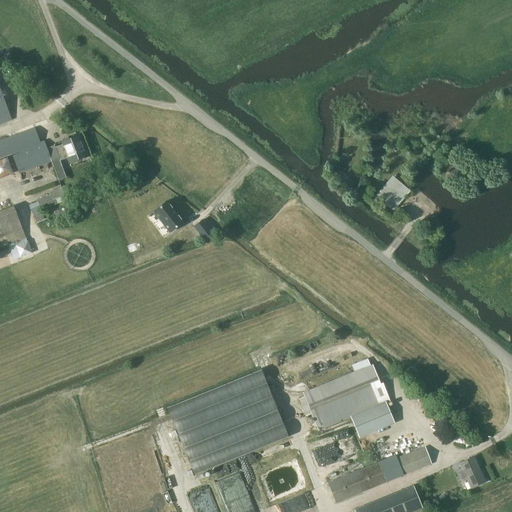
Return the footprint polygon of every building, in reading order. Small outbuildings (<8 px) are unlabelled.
[(0,123),(11,120),(0,89),(0,123)] [(35,129),(0,142),(0,158),(5,156),(13,153),(19,173),(51,161),(52,161),(58,179),(66,177),(60,161),(68,157),(70,162),(77,159),(79,160),(83,159),(84,156),(86,156),(78,135),(62,141),(63,144),(55,147),(54,145),(47,148),(44,141),(40,142),(35,129)] [(393,177),(376,197),(392,211),(406,193),(409,190),(408,189),(393,177)] [(41,212),(41,210),(57,204),(71,198),(67,185),(49,192),(50,195),(37,200),(37,201),(29,204),(36,222),(44,219),(41,212)] [(169,232),(183,221),(167,201),(153,211),(169,232)] [(0,248),(9,245),(26,238),(13,205),(0,210),(0,248)] [(204,239),(212,233),(202,220),(194,226),(204,239)] [(143,238),(138,240),(140,247),(146,244),(143,238)] [(28,240),(15,245),(19,257),(32,253),(28,240)] [(127,244),(133,258),(150,251),(147,245),(140,248),(137,240),(127,244)] [(304,395),(299,397),(305,414),(310,412),(318,431),(352,418),(360,437),(394,424),(385,401),(389,400),(382,382),(380,383),(372,364),(370,365),(368,359),(352,365),(354,371),(302,392),(304,395)] [(261,369),(166,408),(194,475),(288,436),(261,369)] [(403,454),(419,447),(411,428),(405,431),(408,439),(399,443),(403,454)] [(425,447),(396,458),(395,455),(379,461),(379,462),(328,483),(336,503),(388,482),(387,481),(403,475),(432,464),(425,447)] [(485,482),(474,457),(459,463),(461,468),(458,469),(463,481),(466,480),(470,489),(485,482)] [(244,511),(260,505),(247,468),(227,474),(235,498),(239,496),(244,511)] [(413,486),(354,509),(354,511),(411,511),(422,508),(413,486)] [(311,511),(306,493),(268,504),(270,511),(311,511)]
